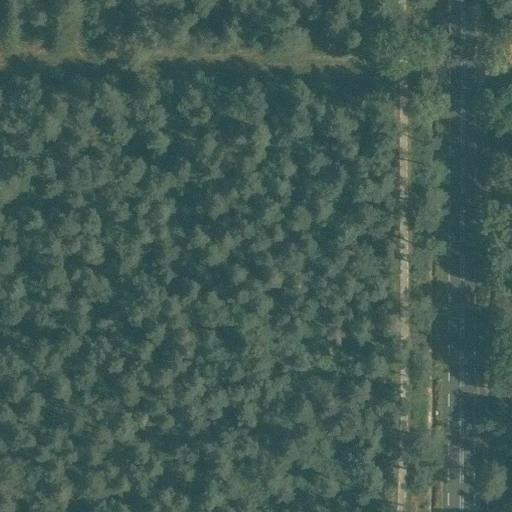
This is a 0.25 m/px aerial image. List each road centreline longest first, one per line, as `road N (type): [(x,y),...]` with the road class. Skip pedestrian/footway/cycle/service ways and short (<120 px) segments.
road 1 (track): [(0,63),(511,65)]
road 2 (primary): [(461,511),(462,0)]
